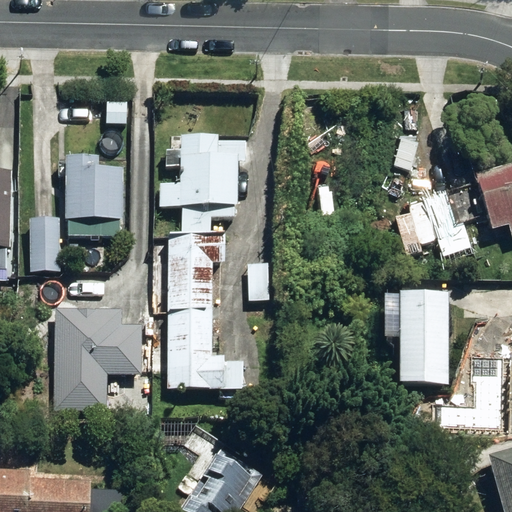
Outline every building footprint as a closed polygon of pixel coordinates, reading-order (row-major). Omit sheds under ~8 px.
[(180,215),(179,245),(208,245),(208,226),(229,226),(229,217),(233,217),(233,168),(249,168),(249,146),(177,146),(177,160),(163,159),(163,175),(177,175),(176,192),(157,192),(156,215),(180,215)] [(65,244),(116,243),(116,230),(119,229),(118,182),(93,182),(93,169),(61,169),(62,229),(65,229),(65,244)] [(506,233),(509,245),(511,244),(511,174),(472,187),(489,239),(506,233)] [(449,198),(420,207),(438,265),(467,256),(449,198)] [(28,227),(28,277),(56,277),(55,227),(28,227)] [(220,275),(220,245),(165,245),(165,320),(209,320),(209,275),(220,275)] [(266,272),(244,271),(242,315),(264,315),(266,272)] [(395,395),(446,395),(445,306),(395,306),(395,395)] [(51,418),(105,418),(105,383),(139,383),(140,333),(119,332),(120,318),(53,317),(51,418)] [(209,368),(209,321),(165,321),(165,397),(242,398),(242,368),(209,368)] [(505,433),(507,441),(511,439),(511,376),(458,392),(470,434),(476,433),(478,440),(505,433)] [(46,511),(27,510),(27,482),(0,480),(0,472),(28,473),(29,437),(0,436),(0,511),(46,511)] [(294,451),(294,511),(327,511),(326,451),(294,451)] [(183,511),(241,511),(258,486),(218,459),(183,511)] [(511,511),(511,460),(484,469),(496,511),(511,511)]
